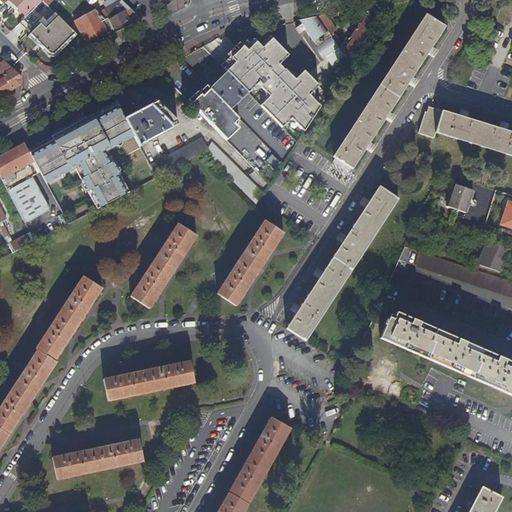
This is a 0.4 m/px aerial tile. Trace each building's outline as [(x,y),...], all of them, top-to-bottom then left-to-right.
[(34,6),(36,7),(42,0),(10,0),(26,15),(34,6)] [(126,10),(133,23),(140,18),(122,1),(106,10),(116,27),(129,20),(124,11),(126,10)] [(387,2),(365,7),(367,10),(369,13),(375,21),(387,2)] [(109,32),(116,29),(113,27),(108,17),(106,19),(97,11),(87,16),(86,14),(75,20),(82,32),(83,32),(88,41),(108,30),(109,32)] [(54,53),(75,32),(56,13),(47,21),(43,17),(30,32),(52,53),(54,53)] [(369,13),(367,16),(361,25),(360,23),(353,34),(349,38),(351,40),(343,53),(349,61),(375,21),(369,13)] [(427,53),(431,46),(444,27),(444,28),(445,27),(425,14),(425,15),(426,15),(335,156),(334,155),(333,156),(353,169),(354,169),(353,168),(365,149),(369,142),(385,119),(389,112),(407,84),(412,77),(427,53)] [(330,34),(332,33),(336,30),(326,15),(317,16),(330,34)] [(330,34),(317,16),(300,20),(302,23),(299,24),(298,25),(298,26),(298,27),(298,28),(298,29),(299,30),(300,31),(302,31),(303,30),(306,28),(319,48),(318,49),(324,58),(339,47),(338,46),(330,34)] [(351,40),(349,38),(347,37),(342,43),(335,34),(334,35),(332,33),(330,34),(338,46),(339,47),(343,53),(351,40)] [(236,46),(310,122),(321,105),(310,94),(319,85),(305,71),(296,80),(286,70),(285,71),(279,65),(288,55),(272,38),(262,48),(253,39),(249,43),(246,41),(242,45),(239,42),(236,46)] [(247,91),(248,92),(257,83),(270,96),(261,106),(282,127),(291,117),(304,130),(310,122),(236,46),(228,53),(230,55),(226,60),(229,63),(223,68),(227,71),(234,79),(247,91)] [(5,61),(1,64),(2,67),(0,68),(12,89),(20,85),(21,77),(5,61)] [(0,96),(12,89),(0,68),(0,96)] [(236,104),(248,92),(247,91),(234,79),(227,71),(215,82),(209,88),(230,110),(236,104)] [(199,95),(191,104),(213,126),(227,140),(238,129),(233,125),(239,118),(230,110),(209,88),(201,97),(199,95)] [(158,100),(125,118),(134,136),(140,147),(143,145),(142,144),(178,124),(175,119),(158,100)] [(115,101),(28,149),(39,171),(46,183),(67,171),(66,169),(76,163),(84,176),(81,178),(87,191),(90,189),(100,206),(126,193),(117,175),(120,173),(113,160),(110,162),(103,148),(110,145),(111,147),(134,136),(125,118),(115,101)] [(511,132),(507,131),(500,129),(467,119),(459,116),(444,112),(444,111),(442,111),(429,107),(427,112),(425,112),(418,133),(434,138),(436,133),(437,133),(511,155),(511,132)] [(204,152),(207,148),(201,137),(150,164),(157,177),(204,152)] [(234,163),(211,141),(209,144),(207,148),(204,152),(209,157),(218,166),(227,175),(234,163)] [(32,175),(39,171),(28,149),(24,142),(0,155),(0,177),(3,182),(25,222),(50,208),(32,175)] [(108,149),(111,147),(110,145),(103,148),(110,162),(113,160),(108,149)] [(75,167),(81,178),(84,176),(76,163),(66,169),(67,171),(75,167)] [(264,193),(234,163),(227,175),(257,205),(264,193)] [(117,175),(126,193),(129,191),(120,173),(117,175)] [(456,183),(449,206),(464,211),(471,188),(456,183)] [(370,202),(366,209),(347,238),(343,244),(324,273),(320,280),(301,308),(296,315),(288,329),(287,328),(286,329),(296,335),(303,339),(306,342),(307,341),(306,340),(324,313),(398,200),(399,200),(379,187),(380,188),(370,202)] [(97,208),(100,206),(90,189),(87,191),(97,208)] [(511,202),(509,202),(501,225),(511,228),(511,202)] [(6,219),(0,208),(0,229),(13,252),(35,240),(30,231),(12,241),(1,222),(6,219)] [(265,220),(217,293),(236,305),(284,233),(265,220)] [(179,223),(131,297),(150,308),(197,235),(179,223)] [(509,250),(484,244),(478,268),(502,274),(509,250)] [(511,296),(511,281),(420,251),(416,265),(511,296)] [(38,350),(27,367),(0,408),(0,449),(46,379),(57,362),(55,360),(91,307),(103,288),(84,276),(72,295),(37,349),(38,350)] [(511,362),(397,313),(394,320),(390,318),(388,322),(386,321),(384,325),(386,326),(381,339),(511,395),(511,362)] [(190,361),(170,365),(167,366),(166,364),(161,362),(159,366),(159,367),(134,373),(134,371),(129,369),(126,373),(128,374),(104,379),(108,401),(154,391),(195,382),(190,361)] [(243,511),(290,428),(271,418),(261,435),(260,434),(254,437),(256,442),(258,441),(242,470),(241,469),(235,472),(237,476),(238,476),(219,511),(218,510),(213,511),(243,511)] [(53,458),(57,480),(144,462),(139,440),(116,445),(115,444),(110,441),(108,446),(83,452),(82,450),(77,448),(75,453),(76,453),(53,458)] [(482,486),(468,511),(492,511),(501,497),(482,486)]
